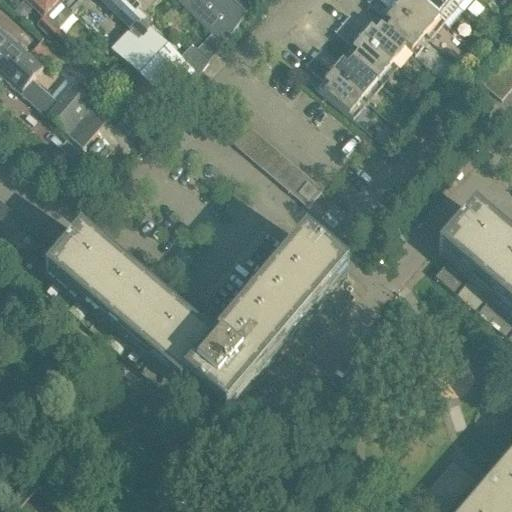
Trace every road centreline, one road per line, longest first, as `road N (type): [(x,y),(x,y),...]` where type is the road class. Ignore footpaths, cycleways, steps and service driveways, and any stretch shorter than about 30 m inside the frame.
road 1 (residential): [(381,292),(307,231),(294,235),(221,320),(113,226)]
road 2 (residential): [(113,226),(230,78),(307,0)]
road 3 (residential): [(264,426),(381,292)]
road 4 (residential): [(113,226),(54,224),(0,177)]
road 5 (residential): [(392,279),(477,181)]
